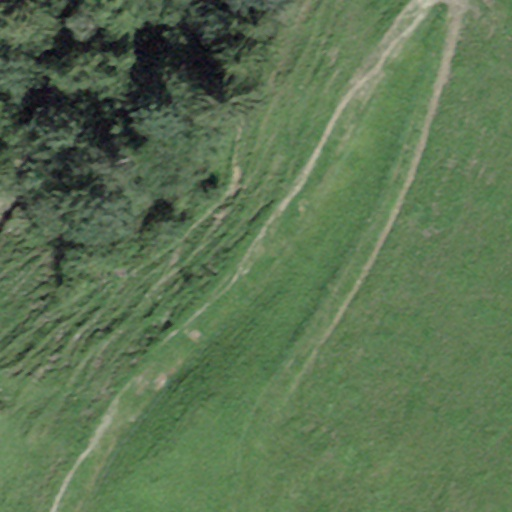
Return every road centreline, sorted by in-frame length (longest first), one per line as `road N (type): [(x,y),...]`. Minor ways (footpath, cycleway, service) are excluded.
road 1 (track): [(69,511),(161,356),(254,254),(436,0)]
road 2 (track): [(233,511),(255,416),(405,165),(463,0)]
